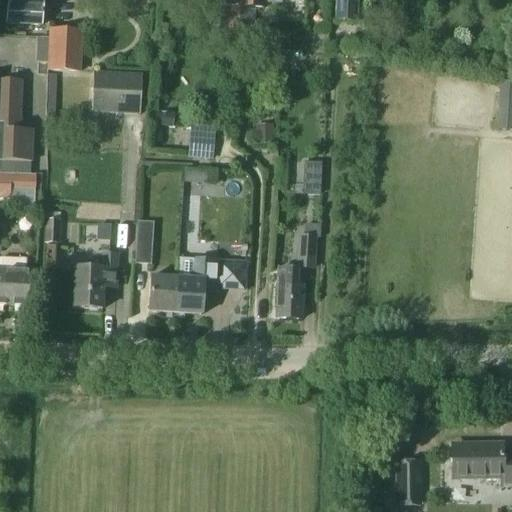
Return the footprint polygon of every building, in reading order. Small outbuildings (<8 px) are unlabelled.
[(7,0),(6,26),(41,28),(42,0),(7,0)] [(237,0),(238,7),(253,8),(263,8),(262,0),(237,0)] [(334,0),(334,21),(357,23),(358,0),(334,0)] [(237,50),(238,7),(223,7),(222,49),(237,50)] [(238,7),(237,50),(252,50),(253,8),(238,7)] [(47,39),(47,65),(47,74),(80,75),(81,32),(47,31),(47,39)] [(35,64),(47,65),(47,39),(36,39),(35,64)] [(140,117),(142,75),(95,73),(93,115),(140,117)] [(30,175),(31,163),(32,132),(19,131),(21,81),(0,80),(0,199),(10,200),(11,187),(35,189),(35,186),(39,186),(39,176),(35,175),(30,175)] [(497,131),(511,131),(511,83),(500,83),(497,131)] [(260,144),(276,143),(275,125),(259,125),(260,144)] [(212,161),(214,135),(189,133),(187,159),(212,161)] [(321,164),(305,163),(305,179),(321,180),(321,164)] [(189,181),(220,183),(221,170),(189,169),(189,181)] [(43,244),(60,245),(61,222),(44,221),(43,244)] [(135,264),(151,265),(153,224),(138,223),(135,264)] [(296,270),(314,271),(316,238),(297,237),(296,270)] [(88,260),(88,270),(74,269),(73,310),(102,311),(102,291),(117,292),(118,254),(100,254),(100,261),(88,260)] [(0,305),(26,307),(27,291),(32,291),(33,273),(26,273),(26,260),(1,259),(0,259),(0,305)] [(201,315),(203,288),(215,289),(217,261),(178,259),(176,280),(177,280),(175,314),(201,315)] [(296,288),(297,273),(277,272),(276,319),(301,320),(302,289),(296,288)] [(148,312),(175,314),(177,280),(176,280),(150,279),(148,312)] [(511,460),(502,461),(502,448),(451,448),(452,480),(501,480),(502,488),(511,487),(511,460)] [(395,508),(421,508),(421,464),(395,464),(395,508)]
